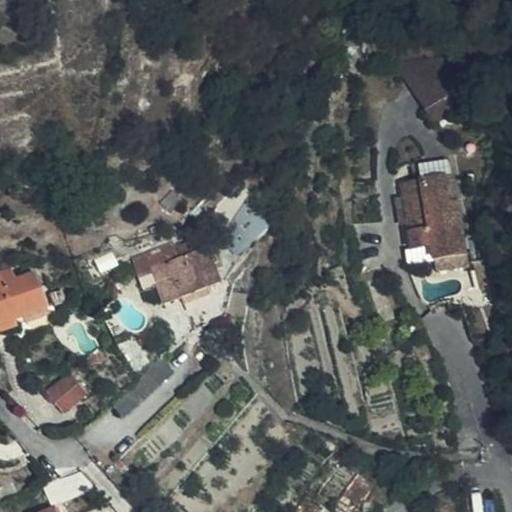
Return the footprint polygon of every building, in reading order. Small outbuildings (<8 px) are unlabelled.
[(397,69),(424,109),(443,94),(437,87),(451,75),(443,65),(397,69)] [(435,123),(463,101),(462,91),(451,75),(437,87),(443,94),(424,109),(435,123)] [(437,262),(441,262),(445,205),(446,168),(420,173),(422,188),(405,190),(408,203),(413,231),(418,256),(436,253),(437,262)] [(445,205),(441,262),(468,258),(451,168),(446,168),(445,205)] [(225,232),(240,253),(266,215),(255,189),(247,198),(226,231),(225,232)] [(413,231),(408,203),(401,204),(406,232),(413,231)] [(203,235),(132,258),(144,292),(158,286),(162,300),(218,281),(203,235)] [(441,262),(437,262),(439,274),(470,268),(468,258),(441,262)] [(492,263),(478,266),(486,292),(498,289),(492,263)] [(48,306),(36,272),(1,283),(0,279),(0,330),(15,326),(13,318),(23,315),(48,306)] [(245,294),(232,294),(227,317),(244,318),(245,294)] [(48,306),(23,315),(25,323),(50,314),(48,306)] [(101,348),(90,354),(94,362),(105,355),(101,348)] [(70,368),(45,388),(62,408),(87,388),(70,368)] [(333,511),(371,461),(351,447),(301,511),(333,511)] [(386,473),(371,461),(333,511),(359,511),(386,475),(386,473)]
